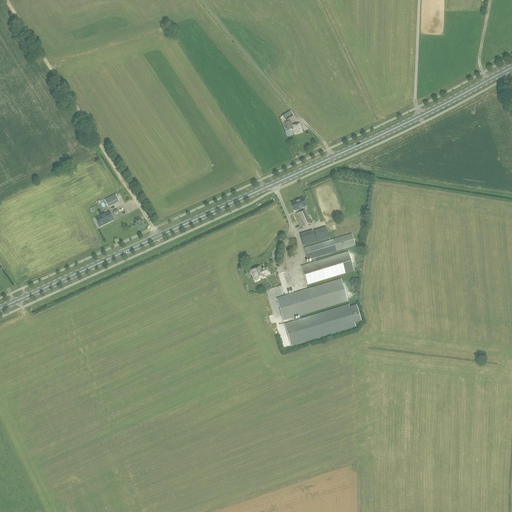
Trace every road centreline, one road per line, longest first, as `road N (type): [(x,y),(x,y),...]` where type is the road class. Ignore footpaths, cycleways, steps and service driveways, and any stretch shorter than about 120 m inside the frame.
road 1 (secondary): [(0,309),(419,116)]
road 2 (track): [(156,237),(7,0)]
